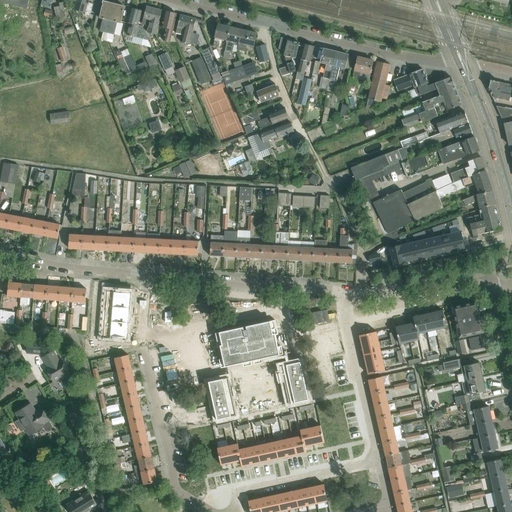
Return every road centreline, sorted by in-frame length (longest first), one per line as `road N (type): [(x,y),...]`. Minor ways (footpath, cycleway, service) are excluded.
road 1 (residential): [(461,63),(267,23)]
road 2 (residential): [(211,511),(174,486),(142,339)]
road 3 (residential): [(379,462),(223,495),(223,511)]
road 4 (residential): [(142,339),(285,306),(281,288)]
road 5 (residential): [(339,293),(380,294),(479,271),(492,288)]
road 6 (tertiary): [(511,217),(461,63)]
road 7 (residential): [(0,252),(145,278)]
road 8 (residential): [(145,278),(281,288)]
road 9 (residential): [(267,23),(279,80),(306,140)]
